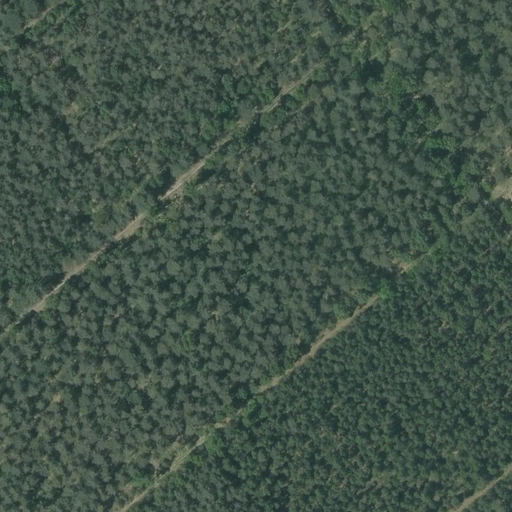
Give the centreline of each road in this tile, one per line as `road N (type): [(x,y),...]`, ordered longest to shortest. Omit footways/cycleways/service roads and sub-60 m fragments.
road 1 (track): [(122,511),(487,205)]
road 2 (track): [(346,35),(0,330)]
road 3 (track): [(487,205),(346,35)]
